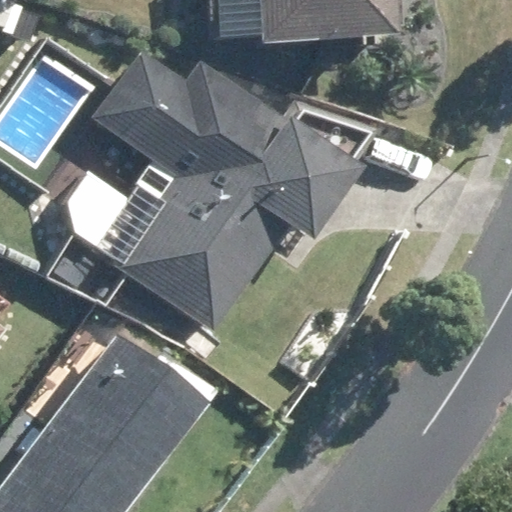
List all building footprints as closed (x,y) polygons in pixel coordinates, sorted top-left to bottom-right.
[(0,0),(0,27),(6,29),(13,0),(0,0)] [(197,0),(197,45),(240,43),(240,49),(373,44),(376,44),(376,6),(389,6),(394,0),(197,0)] [(48,31),(69,39),(76,20),(56,12),(48,31)] [(139,186),(160,202),(116,264),(214,333),(286,227),(310,243),(356,175),(197,66),(182,87),(135,53),(90,119),(155,163),(139,186)] [(110,177),(69,179),(72,232),(112,230),(110,177)] [(37,414),(50,423),(0,488),(0,511),(126,511),(199,417),(205,420),(226,392),(170,350),(156,369),(115,337),(66,401),(53,392),(37,414)]
